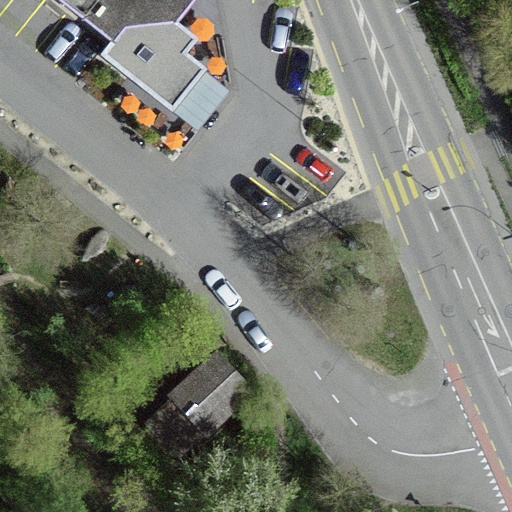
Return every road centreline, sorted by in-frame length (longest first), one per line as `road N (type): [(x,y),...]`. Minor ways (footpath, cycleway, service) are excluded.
road 1 (residential): [(0,64),(228,267),(313,379),(385,451),(433,458),(511,438)]
road 2 (primary): [(511,388),(343,0)]
